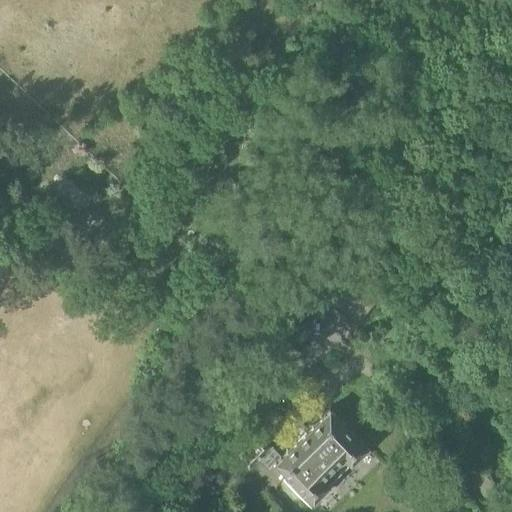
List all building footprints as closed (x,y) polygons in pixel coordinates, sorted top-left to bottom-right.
[(349,278),(329,303),(338,309),(357,284),(349,278)] [(358,286),(339,310),(347,317),(367,292),(358,286)] [(377,300),(368,293),(348,318),(356,325),(377,300)] [(329,405),(272,461),(312,502),(331,484),(324,476),(343,457),(351,465),(369,446),(329,405)] [(252,424),(227,448),(248,470),(272,445),(252,424)]
